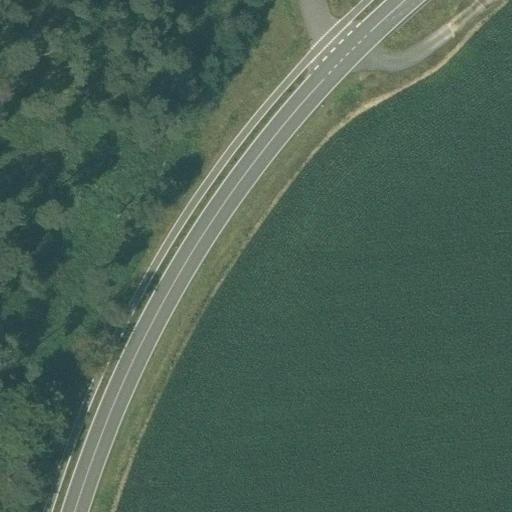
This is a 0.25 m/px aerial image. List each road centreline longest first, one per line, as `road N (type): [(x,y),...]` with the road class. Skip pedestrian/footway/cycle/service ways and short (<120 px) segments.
road 1 (secondary): [(172,290),(217,207),(341,53)]
road 2 (secondary): [(172,290),(115,403),(76,511)]
